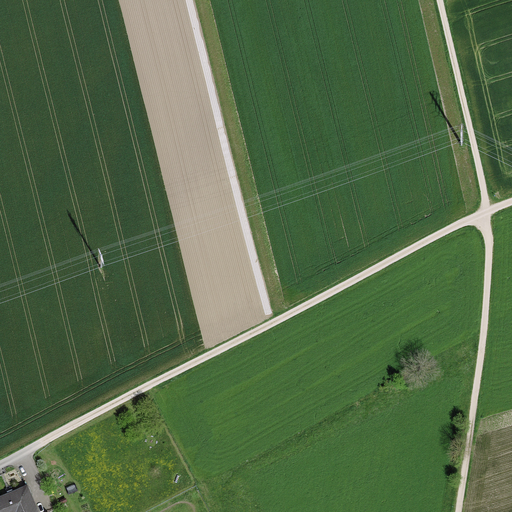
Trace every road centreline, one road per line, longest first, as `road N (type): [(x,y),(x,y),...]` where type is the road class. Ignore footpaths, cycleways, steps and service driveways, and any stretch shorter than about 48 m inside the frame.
road 1 (track): [(0,462),(511,202)]
road 2 (track): [(457,511),(481,352),(487,235),(438,0)]
